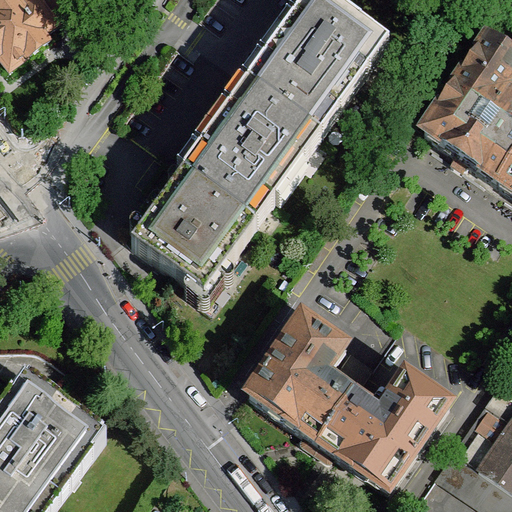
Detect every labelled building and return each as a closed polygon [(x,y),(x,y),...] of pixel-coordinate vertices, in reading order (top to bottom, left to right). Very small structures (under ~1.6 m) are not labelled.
[(14,0),(0,10),(0,61),(11,76),(48,47),(43,41),(57,31),(36,4),(23,14),(14,0)] [(317,1),(249,93),(322,145),(389,52),(317,1)] [(511,62),(489,48),(425,142),(499,191),(511,172),(511,109),(507,111),(501,107),(511,90),(511,62)] [(322,145),(249,93),(184,182),(256,235),(322,145)] [(511,172),(499,191),(511,199),(511,172)] [(256,235),(184,182),(132,253),(203,307),(256,235)] [(346,355),(303,327),(249,405),(320,453),(353,402),(332,388),(327,384),(346,355)] [(332,388),(353,402),(373,374),(352,360),(332,388)] [(381,421),(353,402),(320,453),(391,500),(450,413),(407,384),(381,421)] [(478,477),(511,427),(511,390),(507,387),(504,385),(452,460),(478,477)] [(27,387),(0,424),(0,511),(57,511),(106,445),(47,402),(27,387)] [(511,427),(478,477),(511,500),(511,427)] [(511,511),(511,500),(478,477),(452,460),(436,482),(480,511),(511,511)]
